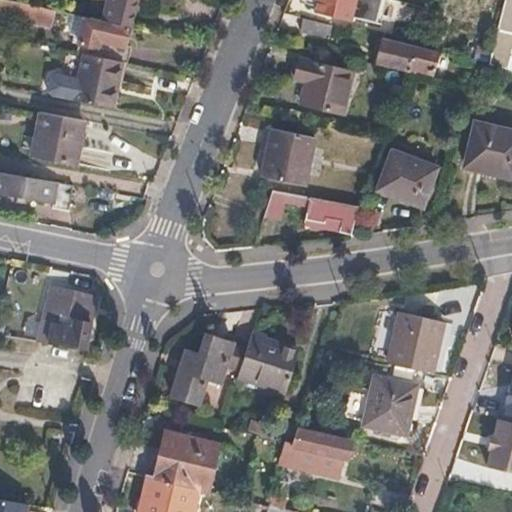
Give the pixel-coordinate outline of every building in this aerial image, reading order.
[(0,0),(0,9),(25,15),(28,2),(20,0),(0,0)] [(103,0),(101,17),(128,23),(130,23),(135,0),(145,0),(152,2),(152,0),(103,0)] [(373,19),(377,0),(317,0),(316,8),(351,17),(351,13),(373,19)] [(511,70),(511,0),(503,0),(488,65),(511,70)] [(124,42),(128,23),(101,17),(84,13),(79,39),(98,43),(96,54),(121,59),(125,60),(129,44),(124,42)] [(324,36),(328,23),(303,17),(300,29),(324,36)] [(432,70),(436,51),(383,37),(376,62),(406,71),(414,72),(416,66),(432,70)] [(111,106),(121,59),(96,54),(85,52),(80,75),(61,71),(54,75),(51,86),(53,94),(111,106)] [(343,112),(354,69),(299,55),(294,75),(307,78),(302,101),(343,112)] [(73,163),(82,119),(40,111),(32,154),(73,163)] [(511,181),(511,178),(511,131),(474,122),(464,169),(511,181)] [(304,183),(314,136),(273,126),(263,175),(304,183)] [(423,206),(436,168),(389,150),(375,187),(423,206)] [(0,191),(52,202),(52,207),(67,210),(72,184),(0,170),(0,191)] [(357,203),(271,189),(263,216),(280,220),(284,201),(307,206),(305,220),(326,223),(327,218),(340,220),(339,231),(352,233),(357,203)] [(45,321),(53,323),(49,341),(87,347),(97,294),(49,285),(46,304),(44,313),(48,314),(45,321)] [(397,312),(390,351),(387,362),(431,372),(433,361),(441,320),(397,312)] [(288,389),(299,351),(266,340),(267,337),(252,333),(248,344),(240,369),(238,375),(288,389)] [(240,369),(248,344),(235,339),(234,342),(210,335),(206,354),(187,350),(173,394),(201,401),(208,378),(222,382),(227,364),(240,369)] [(405,432),(415,383),(373,375),(364,424),(405,432)] [(292,442),(297,427),(300,418),(280,412),(274,434),(276,437),(283,440),(292,442)] [(511,471),(511,420),(498,417),(493,435),(491,434),(488,448),(491,449),(487,466),(511,471)] [(346,459),(350,443),(297,427),(292,442),(283,440),(279,457),(293,461),(292,465),(313,471),(314,468),(338,474),(342,459),(346,459)] [(208,489),(217,451),(164,438),(154,476),(199,488),(208,489)] [(192,511),(199,488),(154,476),(149,475),(139,511),(192,511)] [(397,509),(401,496),(374,487),(370,501),(397,509)] [(282,506),(284,499),(268,494),(266,498),(271,499),(269,502),(282,506)] [(24,511),(26,503),(0,499),(0,511),(24,511)] [(301,511),(302,510),(295,509),(282,506),(269,502),(266,511),(301,511)]
